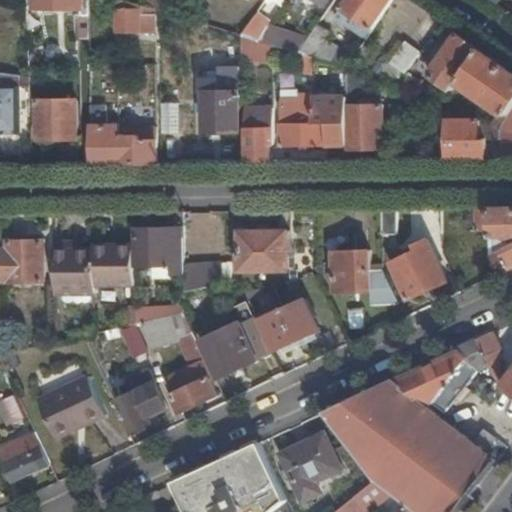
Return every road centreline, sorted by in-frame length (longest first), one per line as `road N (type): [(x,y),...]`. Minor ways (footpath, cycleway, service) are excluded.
road 1 (residential): [(511,175),(0,186)]
road 2 (residential): [(53,511),(511,298)]
